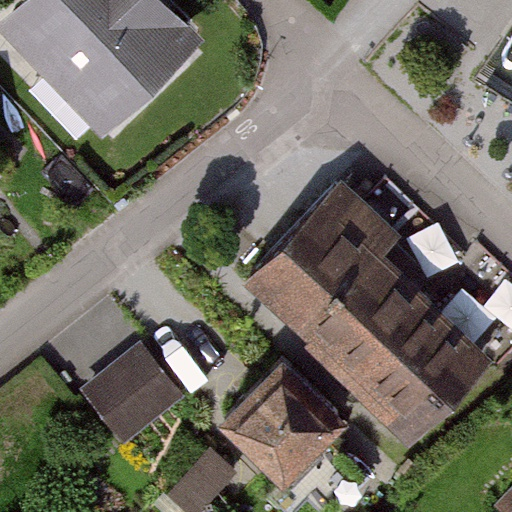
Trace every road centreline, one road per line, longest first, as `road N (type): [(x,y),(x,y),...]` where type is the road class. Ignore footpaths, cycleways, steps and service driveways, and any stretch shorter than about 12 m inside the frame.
road 1 (residential): [(335,69),(0,340)]
road 2 (residential): [(511,237),(335,69)]
